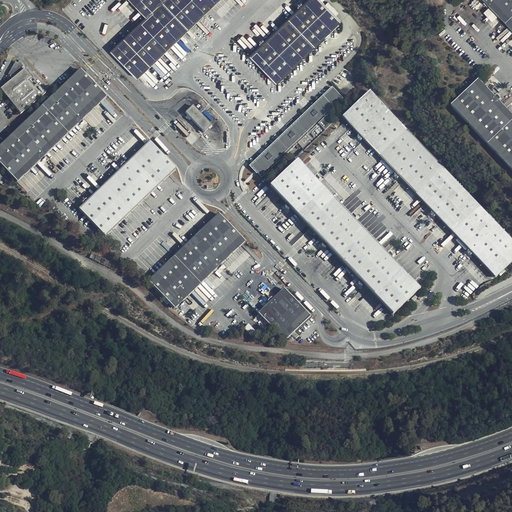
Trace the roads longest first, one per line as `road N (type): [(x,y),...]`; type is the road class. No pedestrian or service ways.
road 1 (motorway): [(511,434),(399,467),(281,469),(206,451),(0,374)]
road 2 (motorway): [(0,388),(160,449),(273,481),(392,482),(511,449)]
road 3 (unclassified): [(203,162),(62,22),(23,15)]
road 4 (unclassified): [(15,30),(53,31),(191,174)]
road 5 (unclassified): [(233,214),(363,340)]
road 6 (unclassified): [(511,288),(363,340)]
road 7 (unclassified): [(363,340),(424,333),(511,297)]
